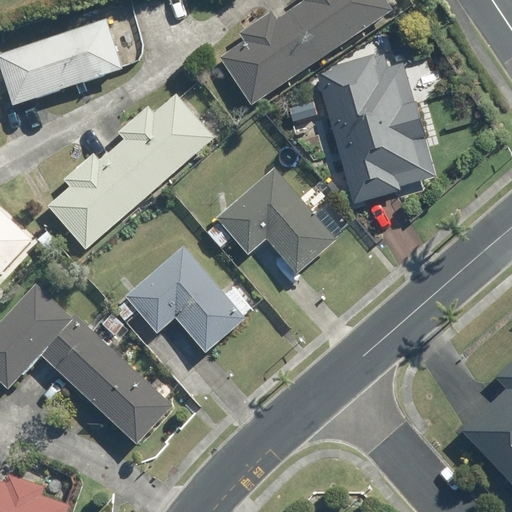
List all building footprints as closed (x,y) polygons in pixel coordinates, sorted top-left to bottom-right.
[(312,0),(310,2),(296,11),(327,57),(397,10),(390,0),(312,0)] [(249,42),(225,60),(255,105),(327,57),(296,11),(281,21),(249,42)] [(111,22),(4,59),(20,106),(128,70),(111,22)] [(389,58),(323,76),(356,199),(404,186),(439,176),(408,62),(391,66),(389,58)] [(159,114),(117,150),(155,193),(218,138),(181,95),(159,114)] [(73,187),(51,207),(89,250),(155,193),(117,150),(105,160),(73,187)] [(280,169),(222,216),(252,253),(270,238),(299,273),(338,241),(280,169)] [(0,206),(0,281),(37,242),(0,206)] [(210,232),(224,248),(235,239),(221,222),(210,232)] [(131,299),(141,311),(143,310),(161,332),(178,316),(209,352),(249,318),(246,316),(227,294),(187,248),(130,298),(131,299)] [(41,286),(0,329),(0,377),(13,390),(45,355),(60,370),(97,331),(80,315),(76,319),(41,286)] [(129,322),(141,311),(131,299),(118,311),(129,322)] [(112,314),(101,325),(113,336),(124,325),(112,314)] [(60,370),(142,447),(178,408),(97,331),(60,370)] [(511,364),(500,376),(511,387),(465,431),(511,480),(511,364)] [(40,495),(43,486),(7,474),(4,483),(0,481),(0,511),(65,511),(68,504),(40,495)]
